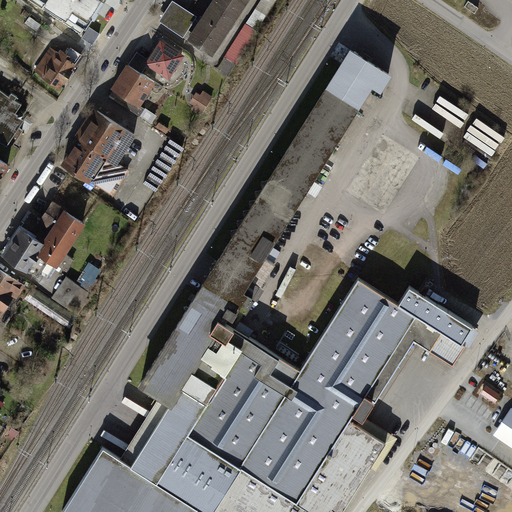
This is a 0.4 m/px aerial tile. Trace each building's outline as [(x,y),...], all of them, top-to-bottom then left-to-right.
[(100,0),(46,0),(45,3),(68,17),(73,9),(88,19),(100,0)] [(221,0),(197,37),(225,55),(260,0),(221,0)] [(201,16),(175,1),(162,22),(188,37),(201,16)] [(247,23),(221,68),(232,74),(258,29),(247,23)] [(148,60),(137,52),(112,89),(139,107),(156,83),(142,73),(147,66),(169,81),(186,57),(161,40),(148,60)] [(51,45),(49,49),(37,71),(68,88),(83,63),(51,45)] [(400,302),(360,276),(306,361),(244,323),(404,73),(365,48),(151,383),(180,401),(140,463),(114,446),(72,511),(73,511),(342,511),(345,508),(352,511),(353,511),(399,441),(367,421),(420,339),(460,365),(485,326),(411,282),(400,302)] [(28,104),(0,86),(0,140),(12,148),(29,119),(21,114),(28,104)] [(213,100),(198,91),(191,102),(206,111),(213,100)] [(143,132),(99,104),(81,133),(86,136),(68,164),(117,194),(134,168),(124,162),(143,132)] [(146,108),(142,116),(153,123),(158,115),(146,108)] [(150,181),(163,189),(190,146),(177,138),(150,181)] [(0,186),(3,188),(18,164),(0,153),(0,186)] [(50,240),(23,224),(5,253),(36,271),(45,256),(66,268),(94,221),(70,207),(50,240)] [(74,276),(62,294),(87,312),(98,297),(94,294),(105,279),(101,277),(108,268),(98,261),(83,283),(74,276)] [(0,327),(28,281),(0,265),(0,327)] [(40,285),(31,297),(75,328),(84,316),(40,285)] [(493,385),(489,391),(501,399),(505,393),(493,385)] [(511,408),(494,435),(511,446),(511,408)]
